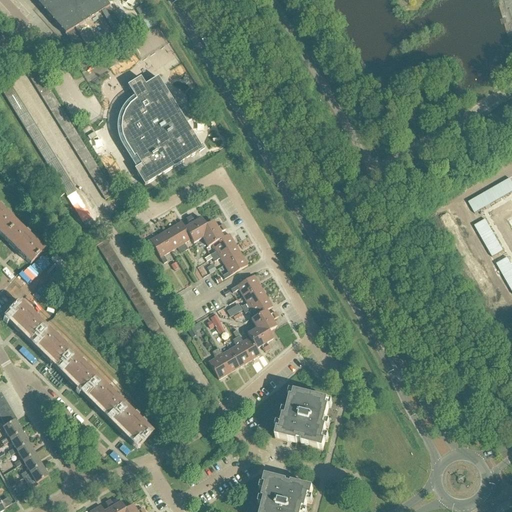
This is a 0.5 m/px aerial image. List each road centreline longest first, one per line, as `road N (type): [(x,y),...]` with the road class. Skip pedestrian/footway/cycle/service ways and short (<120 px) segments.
road 1 (residential): [(149,464),(229,410),(299,352),(312,331),(220,176),(154,215),(145,211),(21,24)]
road 2 (secondary): [(386,354),(174,0)]
road 3 (residential): [(511,91),(395,159),(371,163),(269,0)]
road 4 (residential): [(79,490),(0,356)]
road 5 (secondary): [(464,454),(386,354)]
road 6 (secondary): [(386,354),(440,467)]
